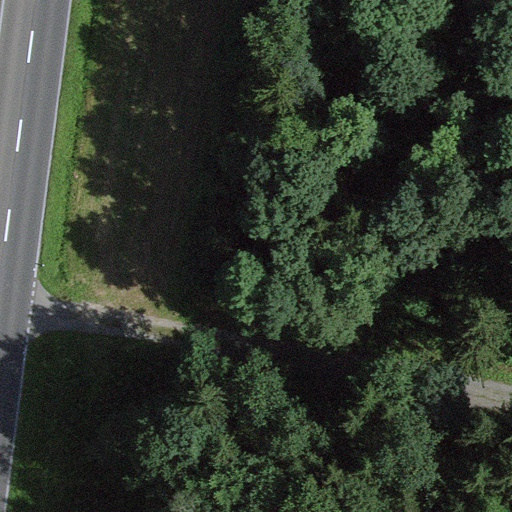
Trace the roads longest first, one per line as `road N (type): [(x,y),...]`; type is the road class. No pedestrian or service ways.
road 1 (track): [(0,299),(511,409)]
road 2 (secondary): [(39,0),(0,304)]
